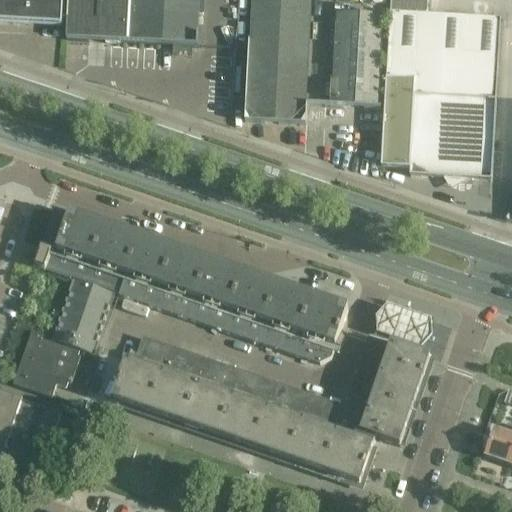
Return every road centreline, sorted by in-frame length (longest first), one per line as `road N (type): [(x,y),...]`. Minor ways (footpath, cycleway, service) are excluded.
road 1 (secondary): [(492,255),(0,85)]
road 2 (secondary): [(32,142),(331,244)]
road 3 (residential): [(22,179),(55,197),(262,263),(297,253)]
road 4 (residential): [(413,511),(482,297)]
road 5 (secondary): [(331,244),(482,297)]
